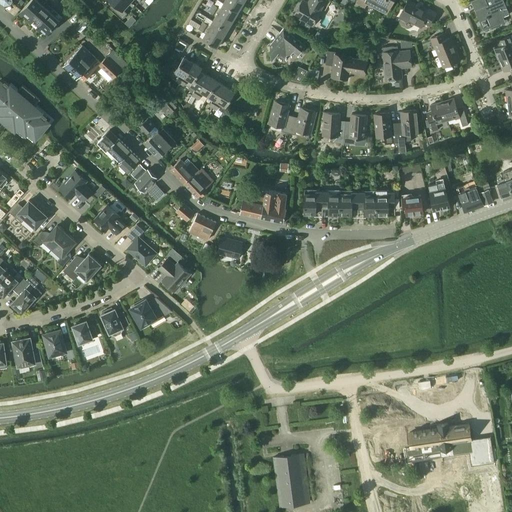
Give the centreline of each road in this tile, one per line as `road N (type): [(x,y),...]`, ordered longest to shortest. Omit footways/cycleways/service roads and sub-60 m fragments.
road 1 (residential): [(300,233),(245,224),(179,192),(0,19)]
road 2 (residential): [(237,64),(338,97),(398,97),(449,84),(477,72),(445,0)]
road 3 (residential): [(11,326),(140,275),(0,155)]
road 4 (residential): [(511,350),(415,372),(272,389),(239,335)]
road 5 (secondary): [(239,335),(364,260),(511,205)]
road 6 (secondary): [(239,335),(140,384),(0,418)]
